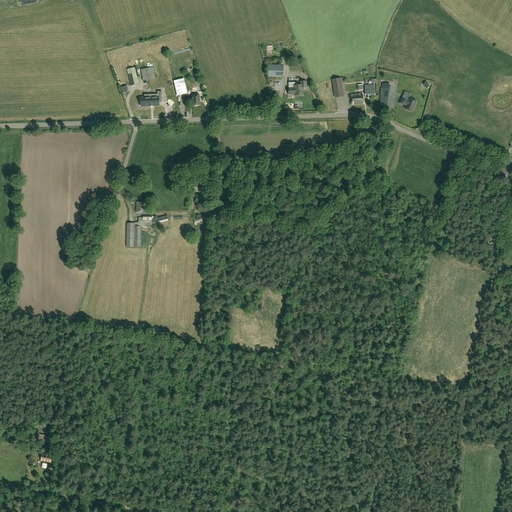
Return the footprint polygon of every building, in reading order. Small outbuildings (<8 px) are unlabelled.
[(268,65),(268,77),(283,78),(283,65),(268,65)] [(130,86),(139,83),(135,67),(127,69),(130,86)] [(153,67),(141,70),(143,81),(155,79),(153,67)] [(183,78),(174,81),(177,95),(187,93),(183,78)] [(335,97),(343,96),(340,78),(332,80),(335,97)] [(289,88),(288,88),(288,95),(294,94),(294,95),(303,95),(303,87),(306,87),(306,81),(300,82),(300,85),(297,85),(297,82),(289,83),(289,88)] [(375,95),(374,85),(364,85),(365,94),(367,94),(367,95),(375,95)] [(192,105),(199,105),(199,93),(202,93),(202,88),(198,88),(198,87),(192,88),(192,93),(196,93),(196,95),(191,96),(192,105)] [(145,94),(145,106),(160,105),(160,102),(163,102),(163,91),(158,91),(158,94),(145,94)] [(362,93),(349,94),(350,98),(351,98),(351,101),(350,101),(350,105),(363,103),(362,93)] [(381,96),(380,105),(388,105),(389,97),(381,96)] [(400,103),(406,105),(405,108),(412,111),(416,101),(409,98),(409,99),(402,96),(400,103)] [(201,183),(198,183),(198,181),(194,181),(194,183),(193,183),(192,192),(201,192),(201,183)] [(145,211),(145,202),(136,202),(136,211),(145,211)] [(204,217),(203,215),(193,219),(196,225),(208,220),(206,216),(204,217)] [(127,223),(126,246),(141,247),(141,234),(141,227),(142,227),(155,227),(154,226),(169,222),(167,216),(156,218),(156,216),(152,217),(143,217),(143,218),(138,218),(138,223),(134,223),(130,223),(127,223)] [(48,455),(49,453),(46,453),(46,454),(42,453),(41,460),(50,462),(51,455),(48,455)]
